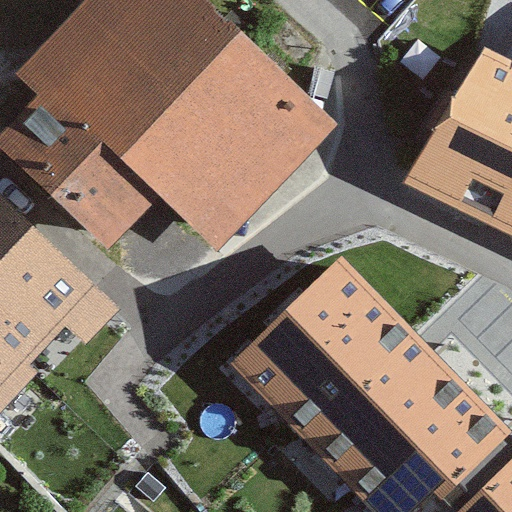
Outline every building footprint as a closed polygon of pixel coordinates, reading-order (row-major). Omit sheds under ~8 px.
[(109,237),(158,185),(219,242),(328,126),(194,0),(102,0),(30,77),(51,96),(8,142),(109,237)] [(511,71),(491,61),(419,178),(511,222),(511,71)] [(0,204),(0,414),(103,309),(0,204)] [(244,364),(386,511),(406,511),(494,428),(342,270),(244,364)] [(511,511),(511,470),(469,511),(511,511)]
